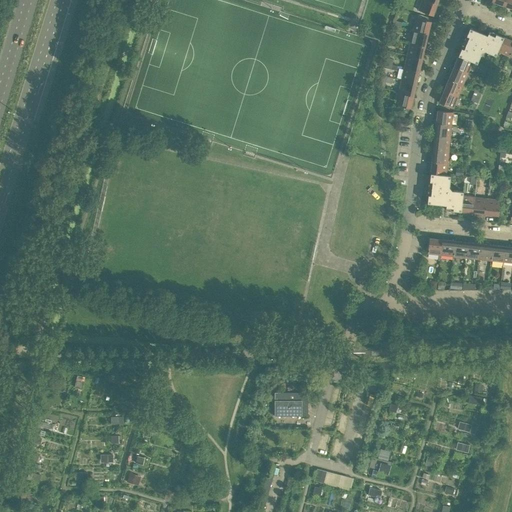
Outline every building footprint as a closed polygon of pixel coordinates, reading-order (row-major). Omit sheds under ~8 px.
[(437,3),(428,0),(421,0),(418,10),(433,16),(437,3)] [(511,0),(504,0),(503,6),(511,8),(511,0)] [(415,18),(412,31),(428,34),(431,21),(415,18)] [(461,48),(458,55),(472,61),(472,62),(476,64),(480,56),(480,54),(478,53),(476,50),(477,48),(478,47),(477,47),(478,45),(481,44),(483,45),(484,45),(485,46),(487,49),(486,51),(486,52),(488,53),(495,56),(497,51),(503,37),(495,34),(494,36),(489,34),(488,34),(487,35),(483,34),(484,34),(483,34),(469,28),(463,42),(464,43),(466,43),(463,49),(461,48)] [(412,31),(410,43),(425,46),(428,34),(412,31)] [(511,40),(503,37),(497,51),(500,53),(509,56),(511,48),(511,40)] [(410,43),(407,55),(422,59),(425,46),(410,43)] [(407,55),(404,67),(419,71),(422,59),(407,55)] [(458,55),(453,67),(468,73),(472,62),(472,61),(458,55)] [(404,67),(401,79),(416,82),(419,71),(404,67)] [(453,67),(448,79),(463,85),(468,73),(453,67)] [(401,79),(398,92),(413,95),(416,82),(401,79)] [(448,79),(444,90),(458,96),(463,85),(448,79)] [(444,90),(439,102),(453,108),(458,96),(444,90)] [(413,95),(398,92),(395,105),(402,106),(408,108),(410,108),(413,95)] [(437,111),(436,123),(451,125),(453,112),(437,111)] [(436,123),(434,136),(450,137),(451,125),(436,123)] [(434,136),(433,148),(448,150),(450,137),(434,136)] [(433,148),(432,161),(447,162),(448,150),(433,148)] [(431,170),(430,173),(446,175),(446,171),(447,162),(432,161),(431,170)] [(428,191),(427,203),(441,205),(442,205),(445,205),(446,205),(445,207),(447,207),(453,208),(452,210),(461,211),(462,196),(463,191),(455,190),(453,190),(453,191),(453,193),(449,195),(448,195),(447,195),(445,195),(443,192),(443,190),(443,189),(443,188),(446,185),(448,185),(449,186),(449,184),(450,175),(446,175),(430,173),(429,182),(432,182),(431,188),(429,188),(428,191)] [(462,196),(461,211),(464,212),(473,213),(475,197),(466,196),(462,196)] [(475,197),(473,213),(486,214),(487,199),(475,197)] [(487,199),(486,214),(498,216),(500,200),(487,199)] [(427,253),(440,255),(442,239),(429,238),(427,253)] [(440,255),(453,256),(454,241),(442,239),(440,255)] [(453,256),(465,258),(467,242),(454,241),(453,256)] [(465,258),(478,259),(479,244),(467,242),(465,258)] [(478,259),(490,260),(492,245),(479,244),(478,259)] [(490,260),(503,262),(505,246),(492,245),(490,260)] [(503,262),(511,262),(511,247),(505,246),(503,262)] [(458,374),(465,376),(467,369),(460,367),(458,374)] [(74,387),(80,388),(81,389),(84,377),(77,375),(74,387)] [(51,383),(62,386),(64,379),(52,377),(51,383)] [(274,393),(274,416),(308,416),(308,393),(274,393)] [(468,402),(480,404),(481,398),(469,396),(468,402)] [(388,410),(395,412),(397,405),(390,404),(388,410)] [(458,428),(469,431),(471,425),(459,422),(458,428)] [(389,432),(396,433),(398,427),(391,425),(389,432)] [(143,435),(150,437),(151,430),(145,428),(143,435)] [(456,449),(467,452),(469,445),(457,442),(456,449)] [(378,457),(384,459),(386,451),(380,449),(378,457)] [(30,460),(37,462),(39,455),(32,454),(30,460)] [(136,463),(142,465),(144,458),(137,456),(136,463)] [(268,476),(273,477),(276,465),(271,464),(268,476)] [(378,471),(385,473),(387,465),(381,464),(378,471)] [(314,481),(323,483),(327,471),(317,469),(314,481)] [(27,479),(39,482),(40,475),(29,472),(27,479)] [(127,482),(134,484),(137,475),(130,473),(127,482)] [(256,511),(263,511),(272,481),(271,481),(266,479),(265,479),(256,511)] [(313,493),(320,495),(322,489),(315,487),(313,493)] [(368,495),(380,497),(381,491),(370,488),(368,495)] [(20,498),(32,501),(33,494),(22,491),(20,498)]
